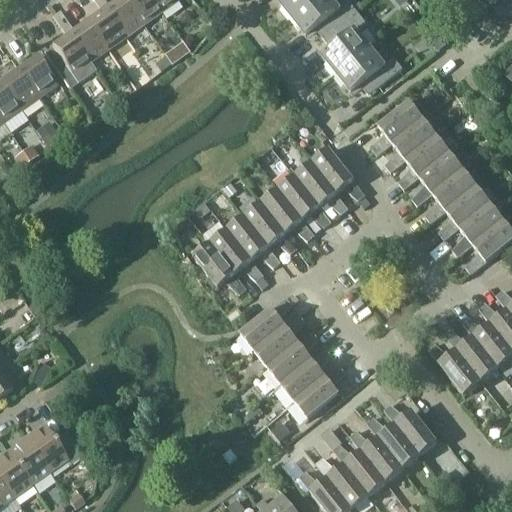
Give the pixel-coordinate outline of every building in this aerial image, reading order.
[(108,8),(102,0),(100,0),(95,4),(101,13),(108,8)] [(152,3),(149,0),(125,0),(124,1),(144,30),(162,17),(152,3)] [(176,0),(149,0),(152,3),(162,17),(180,4),(176,0)] [(292,21),(318,0),(279,0),(277,3),(292,21)] [(330,0),(318,0),(292,21),(307,40),(316,33),(324,42),(358,15),(349,5),(340,12),(330,0)] [(124,1),(106,13),(126,42),(144,30),(124,1)] [(106,13),(88,26),(108,55),(126,42),(106,13)] [(59,30),(67,24),(61,15),(53,21),(59,30)] [(366,26),(358,15),(324,42),(331,52),(322,59),(337,78),(371,51),(356,33),(366,26)] [(67,24),(59,30),(65,38),(73,33),(67,24)] [(108,55),(88,26),(71,38),(91,67),(108,55)] [(91,67),(71,38),(52,51),(53,53),(46,58),(69,91),(76,85),(78,87),(96,74),(91,67)] [(385,68),(371,51),(337,78),(352,97),(361,89),(369,99),(403,72),(394,61),(385,68)] [(18,75),(38,103),(57,90),(37,61),(18,75)] [(38,103),(18,75),(0,87),(0,89),(18,117),(38,103)] [(0,126),(1,128),(18,117),(0,89),(0,126)] [(423,124),(410,107),(379,131),(385,138),(373,152),(379,160),(393,148),(423,124)] [(423,124),(393,148),(399,155),(386,170),(392,176),(406,165),(437,141),(423,124)] [(437,141),(406,165),(412,172),(400,187),(405,193),(420,182),(451,158),(437,141)] [(313,167),(337,198),(345,192),(359,205),(366,200),(354,184),(331,154),(313,167)] [(451,158),(420,182),(426,189),(413,203),(419,210),(434,199),(464,175),(451,158)] [(296,181),(320,212),(328,205),(342,218),(349,213),(337,198),(313,167),(296,181)] [(464,175),(434,199),(439,206),(427,220),(432,227),(447,215),(478,192),(464,175)] [(280,194),(304,224),(311,219),(325,232),(332,226),(320,212),(296,181),(280,194)] [(478,192),(447,215),(452,222),(440,237),(445,244),(461,232),(491,209),(478,192)] [(262,207),(286,238),(294,232),(308,245),(315,239),(304,224),(280,194),(262,207)] [(245,221),(269,252),(277,246),(291,258),(298,253),(286,238),(262,207),(245,221)] [(491,209),(461,232),(467,240),(454,255),(459,261),(474,250),(505,226),(491,209)] [(229,234),(253,265),(260,259),(275,271),(281,267),(269,252),(245,221),(229,234)] [(511,234),(505,226),(474,250),(479,257),(467,271),(472,278),(511,246),(511,234)] [(211,247),(236,278),(244,272),(258,285),(264,279),(253,265),(229,234),(211,247)] [(211,247),(194,261),(218,292),(226,286),(240,299),(247,293),(236,278),(211,247)] [(511,318),(511,300),(504,294),(497,300),(509,314),(511,318)] [(255,355),(286,331),(280,324),(293,309),(287,302),(272,314),(272,313),(241,337),(255,355)] [(511,318),(509,314),(501,320),(487,308),(480,313),(492,328),(511,354),(511,318)] [(268,372),(299,348),(293,341),(306,327),(301,320),(286,331),(255,355),(268,372)] [(511,361),(511,354),(492,328),(484,334),(470,321),(463,326),(475,341),(499,372),(511,361)] [(499,372),(475,341),(467,346),(453,334),(446,339),(457,354),(482,385),(499,372)] [(282,389),(313,365),(307,357),(319,344),(314,337),(299,348),(268,372),(282,389)] [(482,385),(457,354),(450,360),(436,348),(429,353),(464,399),(482,385)] [(295,406),(326,382),(320,374),(333,361),(327,354),(313,365),(282,389),(295,406)] [(50,373),(41,368),(31,385),(40,391),(50,373)] [(11,378),(6,371),(0,375),(0,402),(11,395),(3,384),(11,378)] [(339,399),(333,391),(346,377),(341,371),(326,382),(295,406),(308,423),(339,399)] [(396,430),(421,460),(438,446),(414,416),(406,423),(391,410),(384,415),(396,430)] [(404,474),(421,460),(396,430),(388,436),(374,423),(368,428),(379,443),(404,474)] [(38,435),(25,445),(48,477),(65,465),(68,469),(81,460),(65,437),(53,446),(46,436),(41,439),(38,435)] [(404,474),(379,443),(371,449),(357,437),(350,442),(362,457),(387,487),(404,474)] [(15,457),(9,462),(29,491),(35,499),(47,492),(40,482),(48,477),(25,445),(12,453),(15,457)] [(387,487),(362,457),(355,463),(340,450),(333,455),(345,471),(370,501),(387,487)] [(12,503),(29,491),(9,462),(5,464),(2,460),(0,461),(0,486),(7,496),(12,503)] [(355,511),(370,501),(345,471),(338,476),(323,463),(317,468),(328,484),(350,511),(355,511)] [(300,481),(323,511),(350,511),(328,484),(321,489),(307,477),(300,481)] [(0,511),(12,503),(7,496),(0,486),(0,511)] [(77,499),(68,505),(72,511),(75,511),(82,507),(77,499)] [(257,509),(259,511),(293,511),(283,499),(269,510),(264,503),(257,509)]
